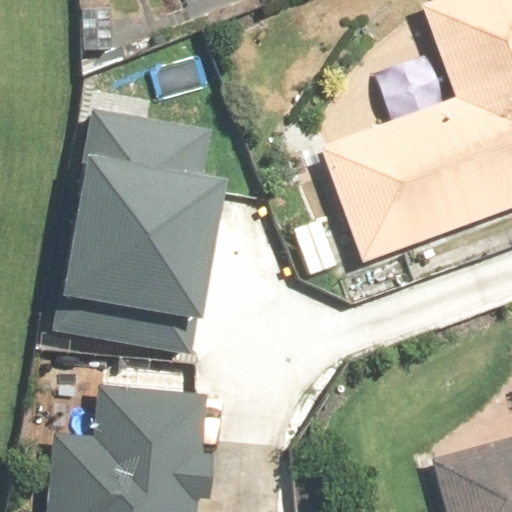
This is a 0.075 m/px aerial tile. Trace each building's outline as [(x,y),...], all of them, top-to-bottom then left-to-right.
[(229,0),(201,0),(205,9),(229,0)] [(313,148),(357,264),(511,205),(511,0),(425,0),(417,3),(452,96),(313,148)] [(95,108),(55,332),(185,355),(216,182),(198,179),(207,128),(95,108)] [(55,426),(49,511),(255,511),(259,462),(214,459),(219,386),(92,379),(89,428),(55,426)] [(511,511),(511,431),(416,458),(431,511),(511,511)]
